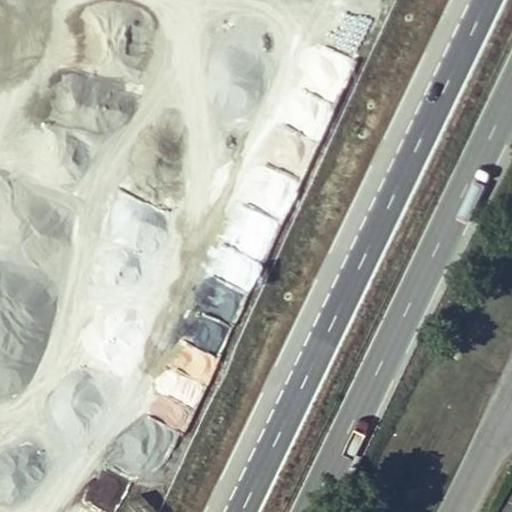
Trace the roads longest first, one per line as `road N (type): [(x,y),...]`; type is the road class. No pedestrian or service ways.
road 1 (primary): [(483,0),(236,511)]
road 2 (primary): [(316,511),(511,109)]
road 3 (unclassified): [(457,511),(511,405)]
